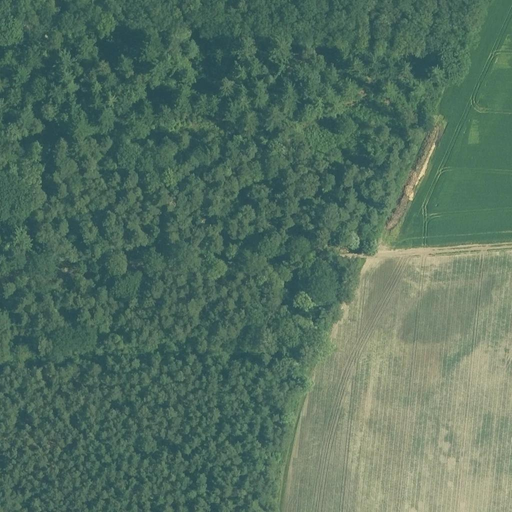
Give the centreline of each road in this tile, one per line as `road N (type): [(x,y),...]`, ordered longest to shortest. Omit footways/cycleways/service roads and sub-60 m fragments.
road 1 (track): [(511,244),(25,275)]
road 2 (track): [(0,28),(47,32),(25,275)]
